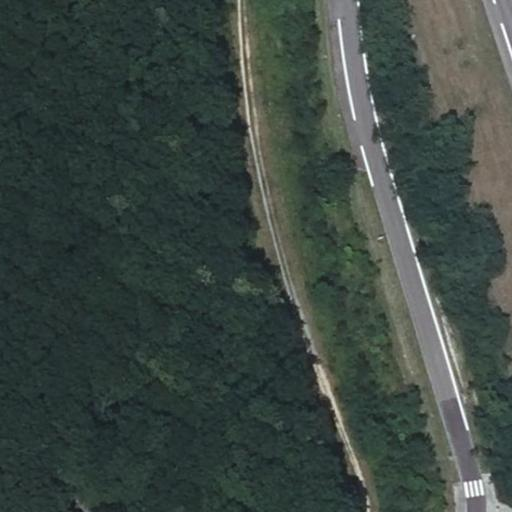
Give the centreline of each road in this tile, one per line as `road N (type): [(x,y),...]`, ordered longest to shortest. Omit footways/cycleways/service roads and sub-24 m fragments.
road 1 (track): [(366,511),(255,248),(226,0)]
road 2 (trunk): [(348,0),(378,171),(465,461),(472,511)]
